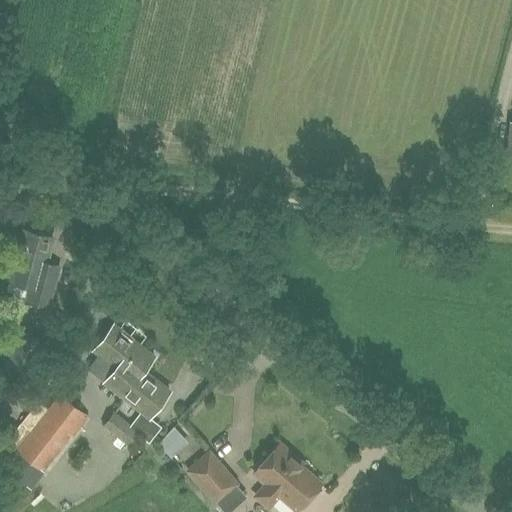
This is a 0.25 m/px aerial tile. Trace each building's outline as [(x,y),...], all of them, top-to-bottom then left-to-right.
[(48,305),(58,264),(46,261),(52,237),(24,229),(16,261),(13,260),(8,280),(30,286),(26,300),(48,305)] [(123,394),(144,368),(155,354),(139,342),(138,344),(113,324),(94,348),(116,366),(105,380),(123,394)] [(23,327),(0,372),(15,379),(22,365),(17,362),(32,332),(23,327)] [(144,368),(123,394),(149,415),(170,389),(144,368)] [(0,468),(0,511),(10,511),(86,414),(59,393),(0,468)] [(131,445),(140,433),(113,412),(103,425),(131,445)] [(179,457),(193,442),(179,428),(164,444),(179,457)] [(273,491),(296,464),(289,458),(291,456),(277,444),(252,473),(264,484),(254,496),(267,507),(277,495),(278,495),(273,491)] [(235,484),(207,452),(186,470),(214,502),(235,484)] [(318,483),(296,464),(273,491),(278,495),(277,495),(295,510),(318,483)]
